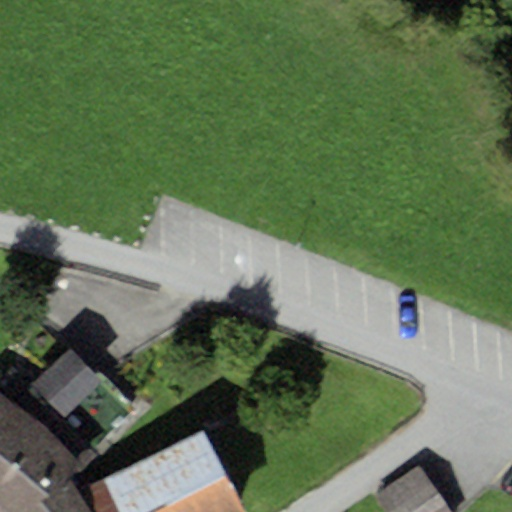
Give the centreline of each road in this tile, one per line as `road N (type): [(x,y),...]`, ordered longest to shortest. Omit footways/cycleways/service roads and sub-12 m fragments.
road 1 (residential): [(474,387),(140,262),(0,231)]
road 2 (residential): [(317,511),(463,408),(474,387)]
